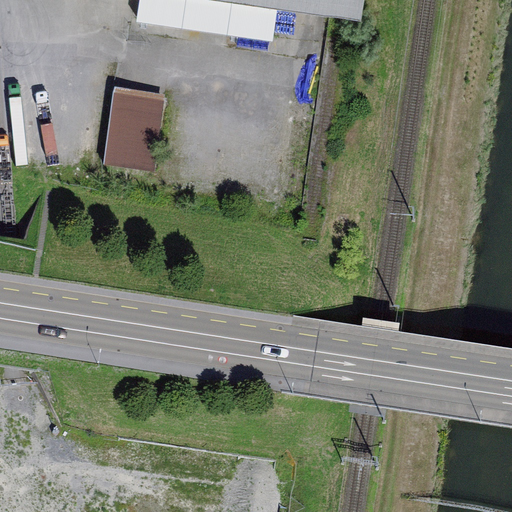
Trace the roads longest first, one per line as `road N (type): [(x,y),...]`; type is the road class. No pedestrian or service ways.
road 1 (secondary): [(0,307),(511,385)]
road 2 (unknown): [(0,58),(303,76)]
